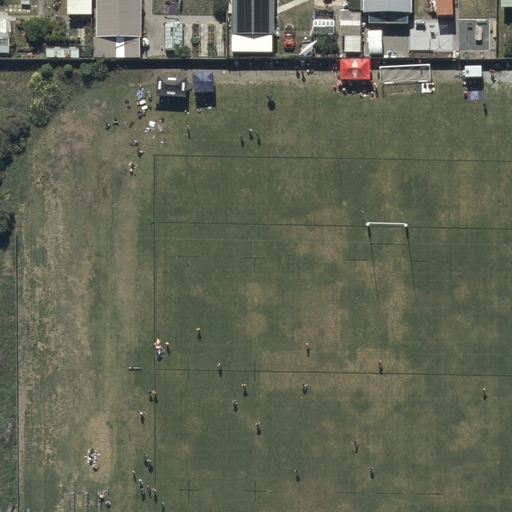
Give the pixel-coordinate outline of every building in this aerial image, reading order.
[(89,0),(66,0),(67,18),(90,18),(89,0)] [(140,0),(94,0),(94,54),(139,55),(140,0)] [(271,0),(230,0),(230,35),(271,35),(271,0)] [(342,0),(313,0),(314,12),(343,12),(342,0)] [(408,0),(363,0),(363,16),(409,17),(408,0)] [(450,0),(435,0),(436,23),(451,23),(450,0)] [(361,14),(341,14),(340,39),(344,39),(344,57),(360,57),(361,14)] [(481,36),(468,37),(468,61),(491,60),(491,29),(481,29),(481,36)] [(0,52),(9,52),(10,32),(0,31),(0,52)]
